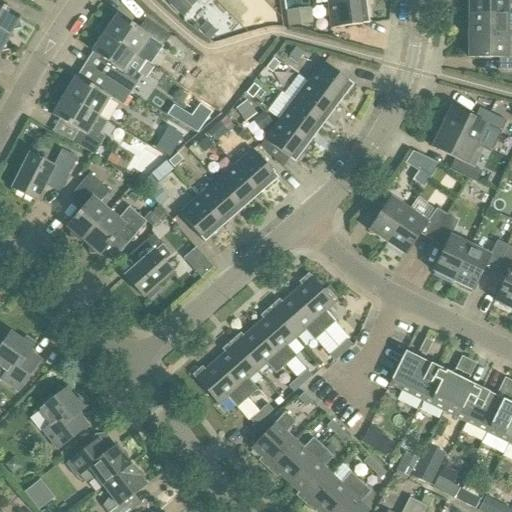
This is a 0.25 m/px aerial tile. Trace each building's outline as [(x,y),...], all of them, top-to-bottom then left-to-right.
[(0,0),(0,31),(10,37),(13,31),(21,29),(19,21),(21,17),(0,5),(0,0)] [(164,0),(182,18),(198,2),(196,0),(164,0)] [(251,0),(248,4),(261,17),(270,8),(262,0),(251,0)] [(300,0),(284,0),(286,10),(299,8),(298,1),(300,0)] [(365,0),(364,0),(328,5),(331,29),(369,24),(365,0)] [(511,0),(468,0),(468,14),(509,15),(509,7),(511,7),(511,0)] [(310,10),(286,13),(288,26),(311,23),(310,10)] [(468,36),(511,36),(511,27),(508,27),(509,15),(468,14),(468,36)] [(104,34),(137,56),(145,46),(158,55),(171,36),(149,22),(142,32),(117,15),(115,19),(107,20),(108,29),(104,34)] [(207,23),(200,29),(210,40),(217,33),(207,23)] [(10,37),(0,31),(0,53),(1,52),(9,50),(7,42),(10,37)] [(116,69),(109,80),(131,94),(138,83),(141,79),(137,77),(147,63),(137,56),(104,34),(101,39),(93,40),(94,49),(92,52),(116,69)] [(511,36),(468,36),(468,58),(498,58),(498,70),(511,70),(511,36)] [(275,57),(281,62),(288,52),(282,47),(275,57)] [(302,72),(311,60),(299,50),(289,62),(302,72)] [(273,59),(266,68),(272,73),(280,64),(273,59)] [(323,63),(308,82),(339,105),(353,85),(323,63)] [(67,92),(64,97),(98,117),(109,98),(123,106),(131,94),(109,80),(87,66),(78,79),(75,78),(73,81),(65,83),(67,92)] [(308,82),(294,102),(324,124),(339,105),(308,82)] [(252,99),(259,90),(253,85),(246,94),(252,99)] [(78,131),(71,143),(94,156),(105,138),(100,135),(107,122),(98,117),(64,97),(61,102),(53,104),(55,113),(53,116),(78,131)] [(294,102),(279,121),(309,144),(324,124),(294,102)] [(238,112),(247,124),(257,117),(248,104),(238,112)] [(200,106),(195,114),(206,122),(211,114),(200,106)] [(441,128),(477,145),(483,134),(497,141),(507,122),(483,110),(478,121),(451,108),(441,128)] [(254,123),(262,134),(273,126),(265,115),(254,123)] [(309,144),(279,121),(265,141),(295,163),(309,144)] [(229,134),(219,123),(208,132),(218,143),(229,134)] [(477,145),(441,128),(432,148),(459,161),(453,172),(477,183),(482,172),(468,165),(477,145)] [(119,144),(134,152),(142,139),(128,130),(119,144)] [(200,148),(206,155),(213,149),(207,142),(200,148)] [(12,190),(36,202),(46,181),(62,189),(77,158),(61,150),(53,166),(30,154),(20,175),(13,178),(15,185),(12,190)] [(145,150),(133,170),(146,178),(165,162),(145,150)] [(253,151),(235,166),(260,195),(278,179),(253,151)] [(177,154),(168,163),(173,169),(183,160),(177,154)] [(412,181),(424,189),(438,167),(423,160),(418,168),(420,169),(412,181)] [(260,195),(235,166),(217,182),(241,211),(260,195)] [(79,238),(83,242),(109,212),(99,204),(110,191),(89,174),(73,194),(86,205),(66,228),(69,230),(70,239),(79,238)] [(140,185),(148,193),(158,185),(150,176),(140,185)] [(198,198),(223,227),(241,211),(217,182),(198,198)] [(205,243),(223,227),(198,198),(180,214),(205,243)] [(368,231),(387,243),(409,210),(391,198),(368,231)] [(119,220),(109,212),(83,242),(88,246),(89,255),(97,254),(100,257),(120,234),(130,243),(147,223),(129,208),(119,220)] [(150,215),(157,223),(164,215),(158,208),(150,215)] [(409,210),(387,243),(405,256),(422,231),(434,238),(447,215),(437,209),(427,223),(409,210)] [(447,215),(434,238),(446,245),(433,272),(453,282),(471,245),(451,235),(458,220),(447,215)] [(142,262),(125,278),(142,298),(145,295),(149,300),(159,291),(155,287),(172,271),(164,262),(171,256),(153,235),(134,252),(142,262)] [(471,245),(453,282),(473,292),(486,264),(497,270),(509,245),(498,240),(490,254),(471,245)] [(511,247),(509,245),(497,270),(508,275),(495,302),(511,310),(511,247)] [(292,294),(325,332),(335,323),(326,312),(335,304),(309,274),(300,282),(303,285),(298,290),(292,294)] [(315,341),(325,332),(292,294),(282,304),(279,300),(270,308),(296,338),(305,330),(315,341)] [(287,346),(296,338),(270,308),(261,316),(264,319),(253,328),(286,366),(296,357),(287,346)] [(276,375),(286,366),(253,328),(243,338),(240,334),(231,342),(257,372),(266,364),(276,375)] [(0,348),(0,368),(6,372),(0,380),(18,393),(41,360),(30,353),(36,344),(26,337),(23,341),(11,333),(0,348)] [(418,354),(425,357),(433,343),(426,339),(418,354)] [(339,349),(344,355),(354,347),(349,341),(339,349)] [(248,380),(257,372),(231,342),(222,350),(225,353),(215,362),(247,400),(257,391),(248,380)] [(344,355),(339,349),(330,357),(335,362),(344,355)] [(423,401),(438,369),(406,352),(389,385),(400,390),(423,401)] [(455,372),(462,375),(469,361),(462,357),(455,372)] [(469,361),(462,375),(469,379),(476,364),(469,361)] [(237,409),(247,400),(215,362),(204,372),(201,368),(192,376),(218,406),(227,398),(237,409)] [(438,369),(423,401),(444,412),(460,379),(438,369)] [(308,372),(299,380),(304,386),(313,378),(308,372)] [(498,393),(505,397),(511,382),(505,378),(498,393)] [(444,412),(466,423),(481,390),(460,379),(444,412)] [(304,386),(299,380),(290,387),(295,393),(304,386)] [(39,411),(50,425),(42,431),(57,450),(89,426),(79,414),(87,408),(80,398),(76,401),(67,389),(39,411)] [(481,390),(466,423),(487,433),(503,400),(481,390)] [(313,402),(305,394),(299,400),(308,408),(313,402)] [(487,433),(509,444),(511,437),(511,404),(503,400),(487,433)] [(259,414),(265,420),(274,412),(269,406),(259,414)] [(257,460),(267,470),(294,441),(286,433),(296,422),(285,412),(251,449),(260,457),(257,460)] [(265,420),(259,414),(251,421),(256,427),(265,420)] [(328,428),(336,436),(341,430),(333,422),(328,428)] [(362,443),(373,450),(382,436),(384,433),(372,427),(362,443)] [(341,430),(336,436),(345,445),(351,439),(341,430)] [(373,450),(386,458),(395,444),(382,436),(373,450)] [(281,476),(289,484),(323,448),(313,438),(303,448),(294,441),(267,470),(277,479),(281,476)] [(103,487),(131,466),(127,461),(128,458),(127,454),(125,452),(122,450),(119,450),(116,446),(100,459),(90,446),(66,465),(76,478),(79,475),(85,483),(96,478),(103,487)] [(305,505),(332,476),(324,468),(334,457),(323,448),(289,484),(298,492),(295,496),(305,505)] [(397,472),(410,479),(420,460),(406,453),(397,472)] [(412,478),(429,486),(439,465),(423,457),(412,478)] [(365,463),(373,471),(378,466),(370,458),(365,463)] [(131,466),(103,487),(110,496),(103,506),(107,511),(130,511),(137,507),(130,498),(146,485),(144,482),(144,479),(143,475),(141,473),(138,471),(135,471),(131,466)] [(378,466),(373,471),(382,480),(387,474),(378,466)] [(317,511),(318,511),(319,511),(333,511),(361,483),(351,473),(341,484),(332,476),(305,505),(312,511),(317,511)] [(454,499),(460,488),(440,478),(434,489),(454,499)] [(361,483),(333,511),(369,511),(370,511),(362,503),(372,493),(361,483)] [(458,501),(474,509),(480,499),(463,490),(458,501)] [(414,511),(419,502),(409,497),(401,511),(387,511),(414,511)] [(414,511),(426,511),(429,507),(419,502),(414,511)]
